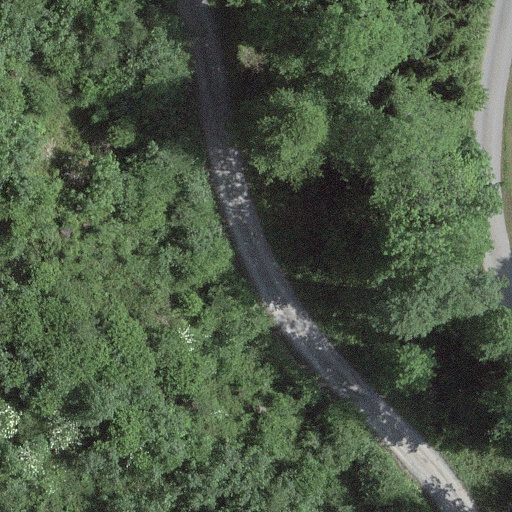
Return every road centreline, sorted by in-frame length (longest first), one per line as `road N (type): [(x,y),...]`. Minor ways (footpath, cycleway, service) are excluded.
road 1 (track): [(191,0),(205,32),(240,227),(278,311),(349,397),(436,476),(455,511)]
road 2 (track): [(511,299),(484,174),(507,0)]
